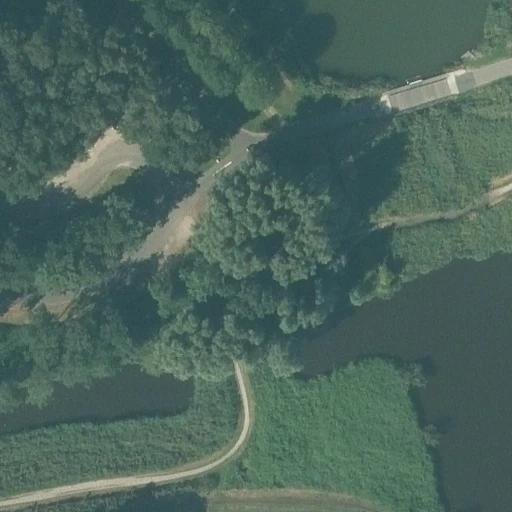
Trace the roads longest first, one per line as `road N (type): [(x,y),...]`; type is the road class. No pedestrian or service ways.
road 1 (unknown): [(370,233),(316,246),(264,275),(238,307),(230,330),(245,413),(238,443),(222,463),(0,505)]
road 2 (unknown): [(370,233),(511,189)]
